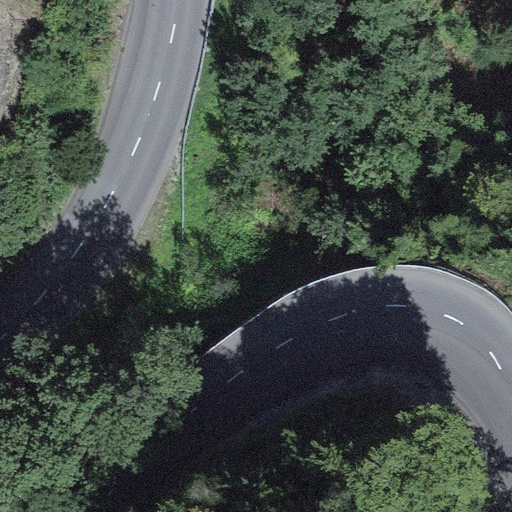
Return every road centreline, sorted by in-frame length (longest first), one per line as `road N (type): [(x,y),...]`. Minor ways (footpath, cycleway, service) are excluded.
road 1 (tertiary): [(511,392),(494,348),(456,313),(404,300),(335,309),(211,383),(99,511)]
road 2 (tertiary): [(0,343),(30,317),(139,149),(179,0)]
